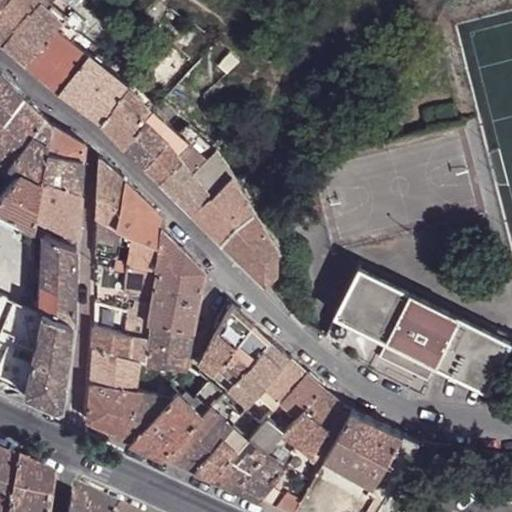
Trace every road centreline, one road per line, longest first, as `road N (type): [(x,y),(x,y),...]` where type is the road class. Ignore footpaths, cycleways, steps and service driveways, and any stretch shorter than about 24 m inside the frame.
road 1 (residential): [(0,51),(145,182),(343,382),(433,425),(511,435)]
road 2 (residential): [(88,230),(71,450)]
road 3 (tertiary): [(71,450),(206,511)]
